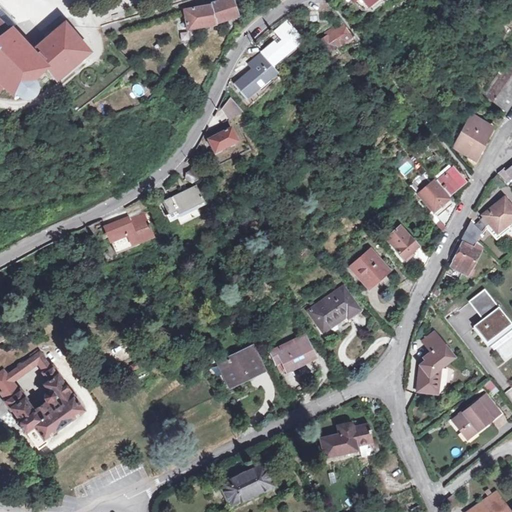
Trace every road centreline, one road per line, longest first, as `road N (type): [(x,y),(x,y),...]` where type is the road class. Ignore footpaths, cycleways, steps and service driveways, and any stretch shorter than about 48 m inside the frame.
road 1 (unclassified): [(0,261),(137,194),(168,170),(236,49),(290,0)]
road 2 (residential): [(382,377),(125,507)]
road 3 (residential): [(492,155),(382,377)]
road 4 (residential): [(432,511),(382,377)]
